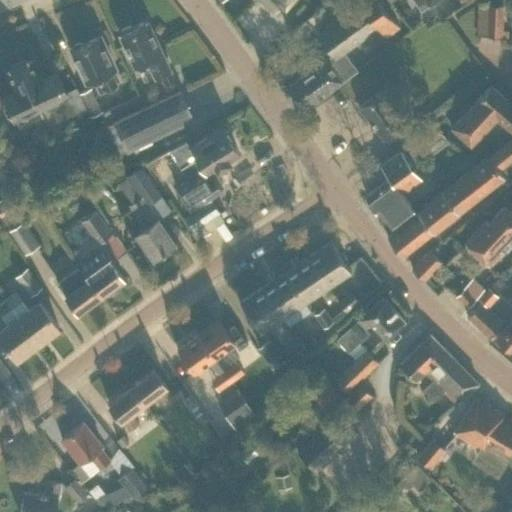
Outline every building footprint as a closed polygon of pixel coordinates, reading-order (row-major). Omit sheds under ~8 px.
[(263,0),(279,14),(291,0),(263,0)] [(333,51),(290,83),(306,105),(357,68),(344,49),(378,24),(386,36),(400,26),(381,0),(362,0),(320,32),(333,51)] [(434,0),(415,0),(421,8),(434,0)] [(477,34),(501,36),(502,4),(489,3),(488,5),(478,4),(477,34)] [(147,19),(119,32),(135,66),(148,60),(156,76),(171,70),(147,19)] [(96,82),(98,82),(102,90),(117,83),(110,70),(116,68),(100,34),(84,42),(80,40),(74,43),(73,47),(71,48),(87,81),(94,78),(96,82)] [(77,88),(66,93),(57,74),(44,80),(41,75),(39,76),(31,58),(7,69),(18,91),(5,97),(6,101),(0,104),(7,117),(13,115),(15,118),(50,102),(58,118),(71,111),(72,112),(85,105),(77,88)] [(497,118),(491,113),(505,97),(491,85),(468,110),(488,128),(497,118)] [(103,110),(92,87),(80,93),(92,116),(103,110)] [(180,90),(115,121),(129,149),(193,119),(180,90)] [(381,90),(359,106),(384,139),(407,122),(381,90)] [(497,118),(511,130),(511,102),(505,97),(491,113),(497,118)] [(471,146),(488,128),(468,110),(451,128),(471,146)] [(446,137),(443,134),(435,124),(419,136),(430,149),(446,137)] [(175,186),(190,210),(222,189),(215,178),(213,179),(210,175),(231,162),(230,160),(239,154),(232,141),(234,136),(229,128),(224,129),(192,149),(198,158),(183,168),(189,178),(175,186)] [(506,162),(511,157),(511,152),(505,143),(497,149),(506,162)] [(499,168),(506,162),(497,149),(489,156),(499,168)] [(392,229),(416,212),(402,193),(421,180),(401,152),(381,166),(389,177),(366,194),(392,229)] [(162,175),(174,168),(166,155),(155,162),(162,175)] [(489,156),(442,192),(458,213),(505,176),(499,168),(489,156)] [(128,203),(144,227),(136,232),(154,258),(176,243),(148,203),(161,194),(141,166),(128,175),(142,194),(128,203)] [(76,209),(86,203),(78,192),(68,199),(76,209)] [(434,232),(458,213),(442,192),(418,211),(434,232)] [(0,202),(0,214),(0,215),(16,208),(10,197),(0,202)] [(486,219),(464,242),(490,266),(503,252),(499,248),(511,234),(511,213),(504,206),(490,222),(486,219)] [(114,232),(97,208),(82,219),(99,242),(114,232)] [(387,235),(401,254),(431,231),(416,212),(387,235)] [(10,229),(26,253),(40,243),(24,219),(10,229)] [(331,240),(307,257),(328,287),(352,271),(331,240)] [(76,261),(80,266),(101,295),(124,277),(110,259),(112,258),(102,243),(88,252),(76,261)] [(442,260),(431,248),(421,258),(433,269),(442,260)] [(293,265),(284,271),(306,303),(328,287),(307,257),(300,261),(297,256),(290,260),(293,265)] [(411,267),(423,279),(433,269),(421,258),(411,267)] [(16,275),(31,295),(43,286),(28,266),(16,275)] [(78,311),(101,295),(80,266),(58,283),(78,311)] [(271,281),(262,286),(284,318),(306,303),(284,271),(278,276),(274,271),(267,275),(271,281)] [(498,275),(491,283),(503,293),(510,286),(498,275)] [(465,283),(455,294),(467,304),(477,294),(465,283)] [(488,285),(478,296),(488,305),(498,294),(488,285)] [(261,334),(284,318),(262,286),(240,302),(261,334)] [(15,290),(5,297),(13,307),(19,316),(38,341),(59,326),(40,300),(29,308),(15,290)] [(352,290),(340,301),(347,310),(360,299),(352,290)] [(337,338),(356,358),(335,378),(347,391),(378,361),(359,341),(371,330),(382,341),(405,320),(383,296),(337,338)] [(5,297),(0,300),(0,310),(3,314),(13,307),(5,297)] [(489,335),(502,322),(480,301),(467,315),(489,335)] [(324,306),(315,313),(324,326),(333,319),(324,306)] [(19,316),(0,329),(0,333),(17,357),(38,341),(19,316)] [(219,318),(198,333),(215,357),(237,342),(219,318)] [(511,318),(496,337),(511,351),(511,318)] [(194,372),(215,357),(198,333),(177,348),(194,372)] [(425,369),(434,378),(423,389),(434,400),(445,389),(458,402),(478,382),(430,333),(401,362),(416,378),(425,369)] [(312,335),(303,342),(310,350),(319,343),(312,335)] [(285,358),(272,338),(259,347),(272,367),(285,358)] [(302,345),(293,352),(298,359),(307,351),(302,345)] [(237,361),(224,370),(232,381),(244,371),(237,361)] [(154,368),(132,386),(145,403),(158,393),(165,402),(173,396),(166,386),(167,385),(154,368)] [(219,390),(232,381),(224,370),(212,379),(219,390)] [(339,402),(351,414),(372,393),(360,381),(339,402)] [(132,413),(145,403),(132,386),(109,403),(122,420),(123,419),(130,429),(139,422),(132,413)] [(503,414),(476,397),(455,430),(479,446),(473,457),(496,472),(511,447),(511,429),(499,421),(503,414)] [(256,414),(246,399),(226,413),(236,428),(256,414)] [(338,410),(324,424),(343,444),(358,430),(338,410)] [(83,420),(62,438),(80,461),(90,454),(99,466),(109,459),(99,447),(101,444),(83,420)] [(418,455),(431,466),(447,448),(433,437),(418,455)] [(401,479),(415,494),(433,477),(419,462),(401,479)] [(118,477),(133,496),(147,486),(132,467),(118,477)] [(275,475),(276,488),(289,486),(287,474),(275,475)] [(66,485),(78,501),(88,493),(76,478),(66,485)] [(23,490),(20,511),(56,511),(61,481),(48,479),(45,493),(23,490)]
